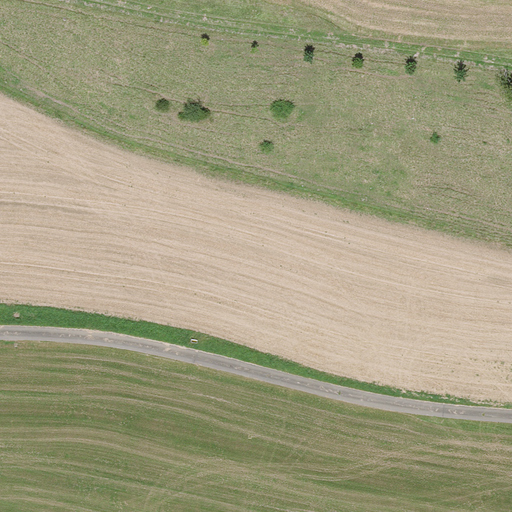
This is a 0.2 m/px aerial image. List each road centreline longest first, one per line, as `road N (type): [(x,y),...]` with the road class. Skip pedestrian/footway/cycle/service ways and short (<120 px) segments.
road 1 (track): [(511,417),(371,400),(127,342),(0,334)]
road 2 (track): [(87,0),(511,67)]
